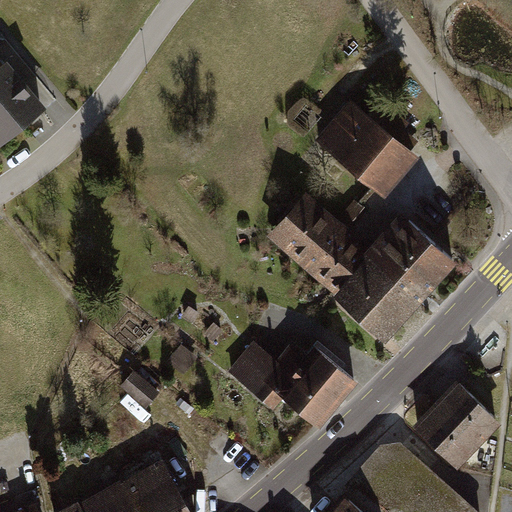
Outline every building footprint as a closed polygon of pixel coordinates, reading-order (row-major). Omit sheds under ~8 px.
[(6,65),(0,69),(0,135),(3,139),(41,107),(6,65)] [(362,108),(329,146),(374,185),(407,147),(362,108)] [(307,195),(304,200),(330,223),(325,229),(337,239),(342,233),(361,249),(358,253),(364,259),(355,270),(361,275),(377,256),(346,229),(341,225),(307,195)] [(341,286),(342,285),(355,270),(364,259),(358,253),(361,249),(342,233),(337,239),(325,229),(330,223),(304,200),(277,230),(303,252),(300,256),(314,269),(317,265),(341,286)] [(364,207),(357,201),(343,217),(346,219),(341,225),(346,229),(364,207)] [(361,275),(355,270),(342,285),(347,290),(342,296),(386,334),(453,257),(410,220),(377,256),(361,275)] [(251,347),(232,370),(256,391),(266,379),(318,422),(355,378),(319,349),(308,362),(304,359),(292,372),(279,361),(275,367),(251,347)] [(123,384),(147,404),(158,391),(134,371),(123,384)] [(461,383),(418,427),(454,460),(476,437),(479,441),(484,436),(480,433),(496,416),(461,383)] [(340,489),(346,495),(346,494),(353,500),(390,459),(415,455),(417,453),(401,440),(381,442),(340,489)] [(346,495),(330,511),(479,511),(415,455),(390,459),(353,500),(346,494),(346,495)] [(189,511),(161,462),(123,485),(123,484),(99,497),(103,505),(88,511),(189,511)] [(58,511),(77,511),(81,510),(78,502),(58,511)]
